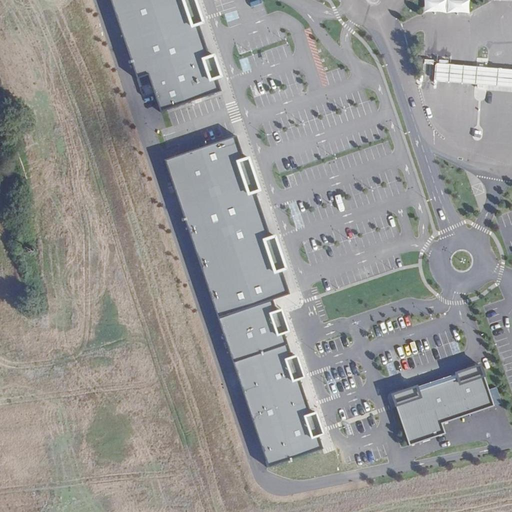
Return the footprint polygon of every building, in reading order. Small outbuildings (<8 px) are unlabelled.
[(112,0),(138,75),(147,72),(161,112),(168,110),(221,92),(217,81),(224,79),(216,55),(208,57),(198,28),(206,25),(197,0),(112,0)] [(469,13),(469,0),(462,0),(424,0),(424,12),(469,13)] [(247,57),(240,59),(244,69),(250,67),(247,57)] [(442,84),(456,85),(468,86),(475,86),(487,87),(494,88),(501,88),(511,89),(511,73),(502,72),(495,72),(488,71),(477,70),(470,70),(457,69),(444,67),(435,67),(433,83),(442,84)] [(141,86),(145,95),(153,92),(150,83),(141,86)] [(269,238),(255,195),(263,192),(251,157),(243,159),(236,139),(201,150),(167,162),(220,319),(273,301),(289,296),(281,274),(289,272),(277,236),(269,238)] [(220,319),(235,364),(289,346),(285,336),(292,334),(283,310),(277,312),(273,301),(220,319)] [(307,380),(299,356),(293,358),(289,346),(235,364),(269,468),(323,451),(319,439),(326,436),(318,413),(312,415),(300,382),(307,380)] [(404,388),(392,392),(397,407),(410,445),(410,447),(446,435),(442,424),(495,407),(489,390),(482,369),(480,362),(468,366),(469,371),(406,393),(404,388)] [(468,366),(404,388),(406,393),(469,371),(468,366)] [(491,389),(496,403),(501,401),(496,387),(491,389)] [(350,424),(344,426),(348,437),(354,435),(350,424)]
